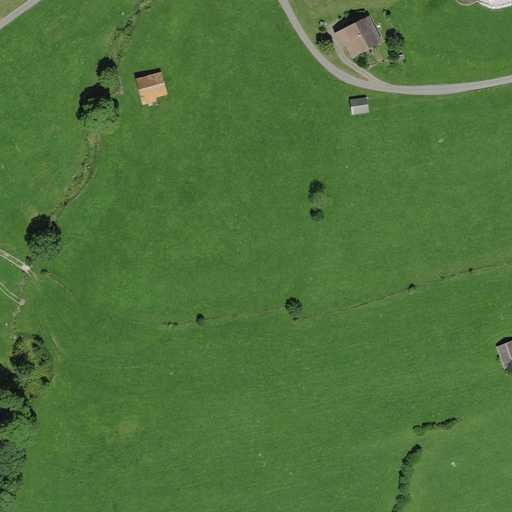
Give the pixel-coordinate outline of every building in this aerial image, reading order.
[(372,43),(362,18),(330,31),(340,56),(372,43)] [(163,73),(137,83),(145,105),(171,95),(163,73)] [(364,100),(342,100),(341,118),(364,118),(364,100)] [(421,129),(399,132),(402,159),(424,157),(421,129)] [(511,344),(491,349),(496,371),(511,366),(511,344)] [(120,412),(93,420),(99,443),(126,435),(120,412)]
